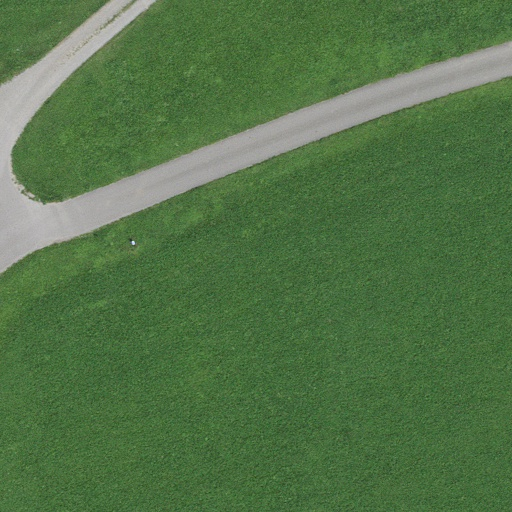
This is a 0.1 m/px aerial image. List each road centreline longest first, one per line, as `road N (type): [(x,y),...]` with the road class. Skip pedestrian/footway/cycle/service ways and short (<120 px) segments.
road 1 (residential): [(0,238),(379,100),(511,62)]
road 2 (track): [(137,0),(35,86),(0,142)]
